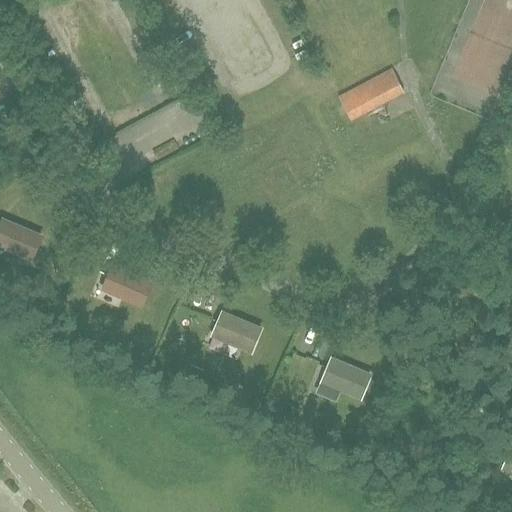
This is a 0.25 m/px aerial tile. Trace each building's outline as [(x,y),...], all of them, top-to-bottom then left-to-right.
[(351,121),(404,93),(391,69),(338,97),(351,121)] [(40,236),(4,221),(0,229),(0,246),(30,260),(40,236)] [(104,290),(140,306),(150,283),(114,267),(104,290)] [(260,329),(223,314),(213,337),(250,353),(260,329)] [(323,383),(359,399),(369,375),(333,360),(323,383)]
